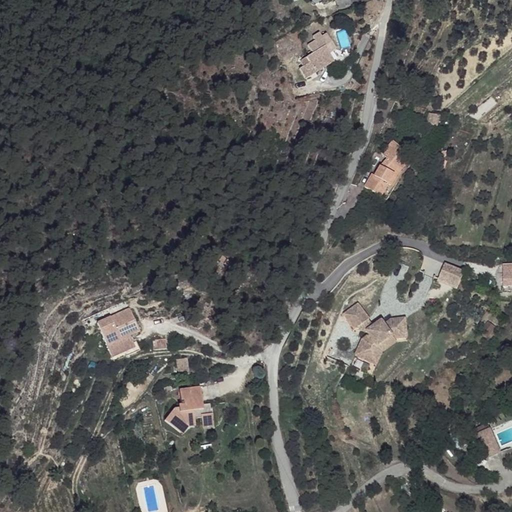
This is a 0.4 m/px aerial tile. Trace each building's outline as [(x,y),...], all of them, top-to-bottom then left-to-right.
[(333,62),(329,54),(335,51),(326,35),(322,37),(320,33),(312,38),(315,41),(308,46),(311,51),(308,53),(309,56),(300,61),(303,67),(300,69),(306,78),(333,62)] [(429,114),(427,124),(438,125),(439,115),(429,114)] [(372,175),(365,189),(388,199),(400,175),(410,164),(401,155),(404,151),(392,141),(380,154),(386,159),(379,167),(375,176),(372,175)] [(455,289),(464,271),(445,262),(436,281),(455,289)] [(511,265),(502,266),(502,286),(511,285),(511,265)] [(369,319),(358,304),(344,314),(355,329),(369,319)] [(129,310),(96,325),(112,359),(135,348),(129,337),(139,333),(129,310)] [(368,333),(369,335),(363,340),(356,355),(372,363),(379,349),(394,338),(406,337),(404,318),(390,320),(384,325),(381,321),(373,326),(367,331),(368,333)] [(369,319),(355,329),(368,333),(367,331),(373,326),(369,319)] [(379,349),(372,363),(376,364),(382,350),(394,342),(407,341),(406,337),(394,338),(379,349)] [(152,350),(165,349),(164,340),(151,341),(152,350)] [(176,361),(178,374),(189,372),(186,358),(176,361)] [(203,385),(182,390),(185,404),(182,404),(183,408),(178,408),(171,423),(188,432),(192,424),(202,421),(201,418),(206,416),(208,420),(218,418),(217,408),(215,408),(214,402),(206,404),(203,385)] [(218,418),(208,420),(209,426),(220,424),(218,418)] [(192,424),(188,432),(191,433),(195,426),(202,424),(202,421),(192,424)] [(485,434),(472,440),(484,462),(496,456),(485,434)]
